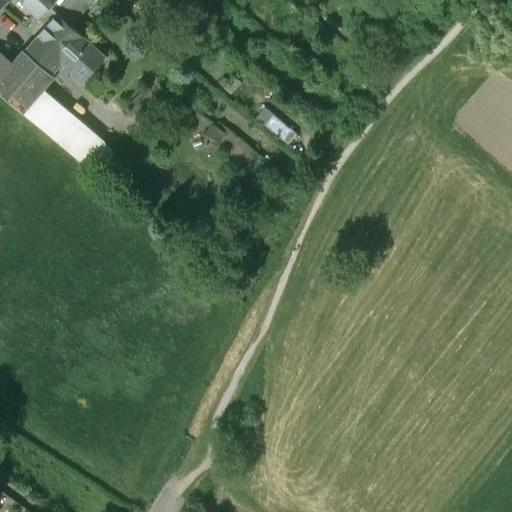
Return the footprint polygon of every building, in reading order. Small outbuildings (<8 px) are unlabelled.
[(42,0),(0,0),(0,5),(4,0),(19,0),(39,19),(49,6),(42,0)] [(42,0),(49,6),(57,13),(60,16),(70,5),(66,2),(67,0),(42,0)] [(39,19),(34,24),(42,30),(57,13),(49,6),(39,19)] [(60,16),(57,13),(42,30),(34,40),(60,64),(82,81),(104,57),(60,16)] [(330,32),(314,20),(306,30),(323,42),(330,32)] [(11,64),(0,77),(0,92),(95,174),(109,158),(101,144),(87,133),(85,135),(36,93),(60,64),(34,40),(11,64)] [(3,57),(0,59),(0,77),(11,64),(3,57)] [(160,98),(149,90),(130,110),(141,120),(150,109),(173,125),(176,121),(202,139),(213,123),(166,90),(160,98)] [(297,134),(272,114),(263,124),(288,145),(297,134)]
